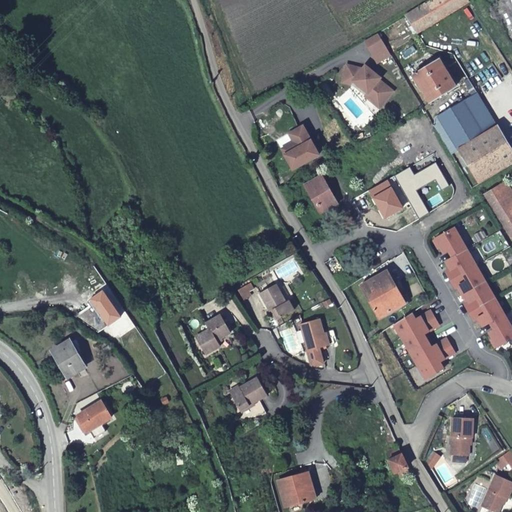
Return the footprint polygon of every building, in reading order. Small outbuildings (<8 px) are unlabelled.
[(461,0),(436,0),(406,17),(417,35),(465,6),(462,1),(461,0)] [(379,33),(365,41),(373,54),(387,46),(379,33)] [(442,61),(416,76),(431,101),(457,87),(442,61)] [(362,69),(347,64),(343,78),(352,80),(367,93),(370,90),(383,102),(392,92),(379,81),(378,81),(380,79),(375,74),(374,75),(369,71),(370,70),(365,66),(362,69)] [(367,93),(364,96),(378,108),(383,102),(370,90),(367,93)] [(460,150),(482,138),(458,98),(436,111),(460,150)] [(291,140),(294,146),(282,152),(290,167),(291,166),(293,170),(310,161),(308,157),(309,157),(316,153),(312,145),(301,124),(287,131),(291,140)] [(511,148),(500,127),(482,138),(460,150),(457,152),(461,160),(466,158),(479,180),(511,160),(511,148)] [(291,140),(279,146),(282,152),(294,146),(291,140)] [(319,149),(316,143),(312,145),(316,153),(309,157),(310,160),(318,156),(318,155),(320,154),(320,153),(320,152),(319,151),(319,149)] [(323,181),(309,189),(323,215),(338,206),(323,181)] [(511,240),(511,191),(507,182),(484,195),(511,240)] [(511,342),(511,329),(456,231),(437,242),(445,256),(450,254),(454,261),(447,265),(451,273),(447,276),(456,291),(460,289),(470,306),(466,308),(475,324),(479,321),(484,329),(491,325),(495,332),(490,335),(498,350),(511,342)] [(408,305),(389,275),(368,289),(386,319),(408,305)] [(237,290),(242,301),(250,297),(248,293),(252,291),(249,284),(237,290)] [(278,284),(261,294),(272,312),(274,311),(280,320),(296,310),(291,301),(289,303),(278,284)] [(417,323),(413,316),(395,327),(426,382),(445,371),(441,365),(456,356),(447,341),(435,348),(432,350),(425,337),(428,336),(440,328),(432,314),(417,323)] [(210,329),(197,337),(207,353),(220,345),(217,340),(231,332),(221,315),(206,324),(210,329)] [(310,364),(314,365),(323,363),(319,348),(334,344),(331,331),(324,333),(321,319),(301,324),(305,342),(306,346),(310,364)] [(428,336),(425,337),(432,350),(435,348),(428,336)] [(71,371),(88,362),(75,338),(57,348),(71,371)] [(268,393),(258,374),(229,390),(239,408),(268,393)] [(116,413),(106,396),(81,411),(91,428),(93,426),(98,434),(109,427),(105,419),(116,413)] [(453,421),(450,457),(450,458),(469,459),(471,440),(473,441),(474,422),(453,421)] [(402,455),(398,447),(393,449),(395,453),(389,456),(398,474),(410,469),(407,464),(402,455)] [(511,455),(495,466),(501,474),(509,469),(511,472),(511,455)] [(284,478),(292,504),(309,498),(304,484),(310,481),(306,470),(284,478)] [(489,511),(501,511),(507,501),(509,502),(511,494),(511,483),(497,477),(483,509),(489,511)] [(283,507),(292,504),(284,478),(275,480),(283,507)]
